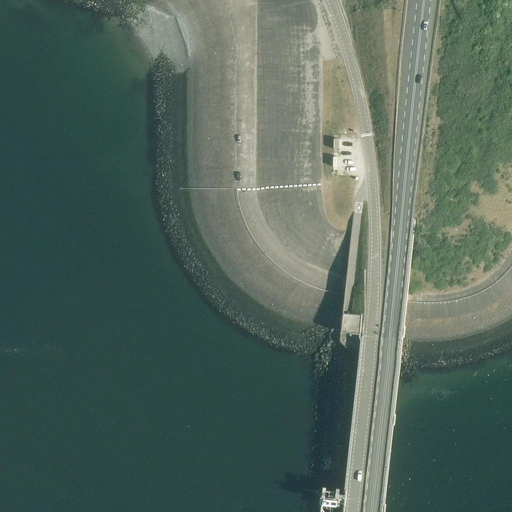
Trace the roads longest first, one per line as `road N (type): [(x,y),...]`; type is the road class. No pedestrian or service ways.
road 1 (unclassified): [(350,511),(372,305),(373,214),(362,110),(329,0)]
road 2 (primary): [(369,511),(424,0)]
